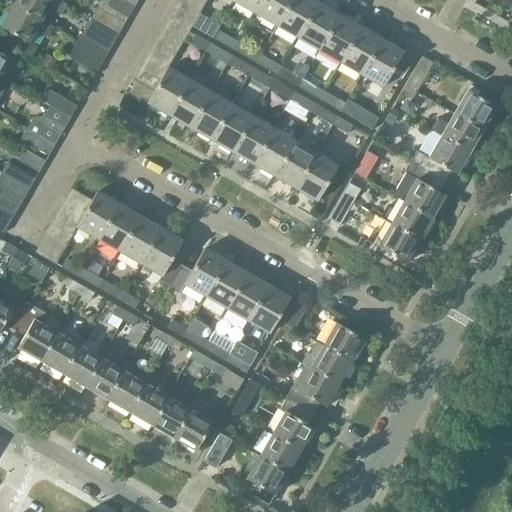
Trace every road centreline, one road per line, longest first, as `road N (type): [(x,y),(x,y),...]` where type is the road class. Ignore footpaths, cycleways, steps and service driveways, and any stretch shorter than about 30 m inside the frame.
road 1 (residential): [(442,349),(72,145)]
road 2 (residential): [(350,511),(442,349)]
road 3 (residential): [(151,511),(0,425)]
road 4 (residential): [(511,79),(378,0)]
road 5 (residential): [(442,349),(511,229)]
